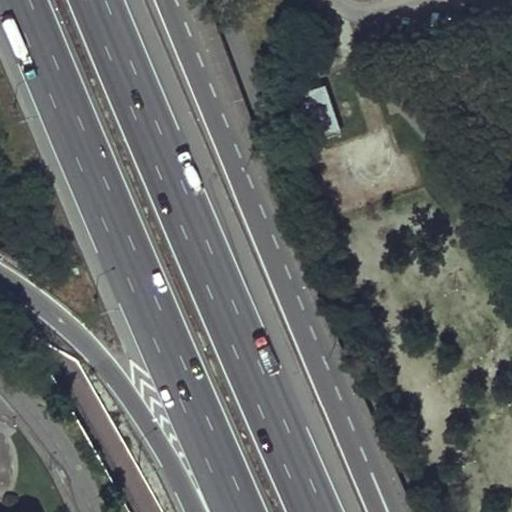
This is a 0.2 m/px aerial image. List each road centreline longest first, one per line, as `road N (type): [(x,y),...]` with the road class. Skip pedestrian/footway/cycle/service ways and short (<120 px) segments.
road 1 (motorway): [(316,511),(94,0)]
road 2 (motorway): [(19,0),(237,511)]
road 3 (motorway): [(371,483),(169,0)]
road 4 (motorway): [(0,275),(84,339),(151,433),(193,511)]
road 5 (unclassified): [(0,375),(60,450),(91,511)]
